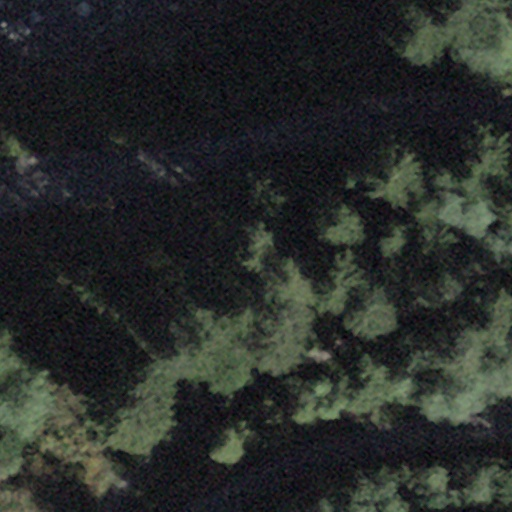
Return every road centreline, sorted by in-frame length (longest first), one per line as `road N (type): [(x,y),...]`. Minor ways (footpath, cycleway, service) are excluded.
road 1 (track): [(0,195),(384,107),(511,117)]
road 2 (track): [(511,405),(333,450),(238,511)]
